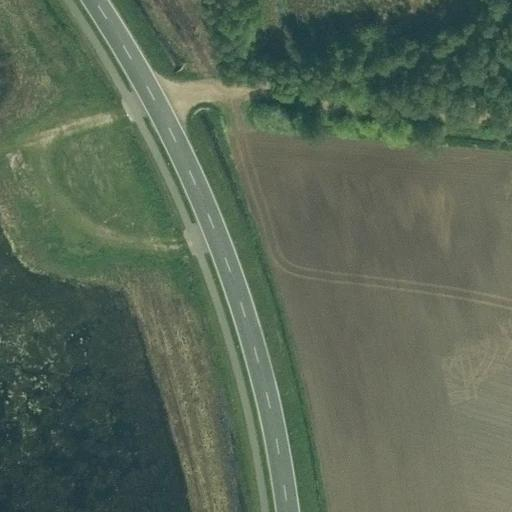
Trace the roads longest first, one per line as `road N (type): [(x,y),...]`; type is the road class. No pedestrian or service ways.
road 1 (tertiary): [(286,511),(255,344),(194,183),(95,0)]
road 2 (track): [(511,109),(249,87),(129,101)]
